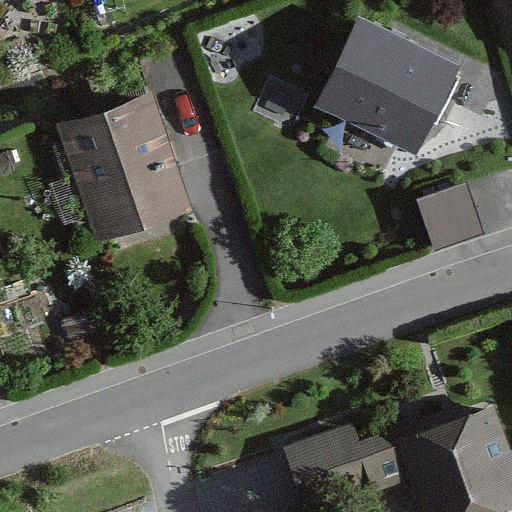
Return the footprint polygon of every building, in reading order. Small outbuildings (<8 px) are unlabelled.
[(355,2),(314,93),(414,145),(457,53),(355,2)] [(150,93),(64,122),(100,230),(186,201),(150,93)] [(485,221),(511,211),(493,163),(468,172),(485,221)] [(417,182),(428,235),(479,224),(468,171),(417,182)] [(502,511),(511,508),(511,449),(490,396),(389,438),(419,511),(502,511)] [(352,422),(284,448),(308,511),(319,511),(400,481),(382,434),(360,442),(352,422)]
